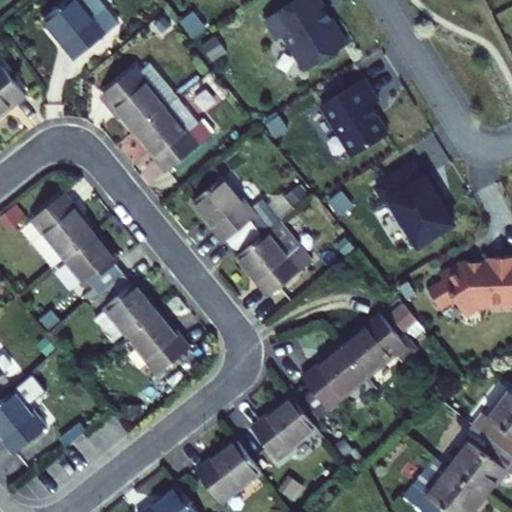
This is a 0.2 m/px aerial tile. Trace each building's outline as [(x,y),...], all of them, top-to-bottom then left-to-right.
[(65,0),(43,18),(76,59),(119,24),(99,0),(65,0)] [(307,70),(347,45),(319,0),(295,0),(266,18),(279,39),(285,35),(307,70)] [(0,115),(26,95),(1,63),(0,64),(0,115)] [(150,63),(139,72),(167,106),(178,97),(150,63)] [(124,116),(136,131),(167,106),(139,72),(135,67),(104,92),(124,116)] [(379,101),(365,77),(321,105),(353,156),(389,134),(371,105),(379,101)] [(100,95),(120,119),(124,116),(104,92),(100,95)] [(167,106),(136,131),(168,170),(199,145),(198,144),(211,133),(201,121),(198,123),(178,97),(167,106)] [(417,160),(378,184),(388,201),(393,198),(421,244),(457,221),(444,201),(442,202),(437,194),(440,193),(428,174),(426,176),(417,160)] [(214,167),(194,183),(203,193),(223,177),(214,167)] [(203,193),(193,201),(236,254),(261,233),(263,235),(281,220),(264,199),(251,210),(224,176),(223,177),(203,193)] [(33,242),(53,267),(65,258),(96,232),(64,193),(33,218),(34,220),(44,232),(33,242)] [(34,220),(23,229),(33,242),(44,232),(34,220)] [(263,235),(237,256),(270,296),(313,260),(281,220),(263,235)] [(116,263),(119,261),(96,232),(65,258),(88,286),(91,284),(99,294),(124,274),(116,263)] [(464,312),(477,304),(488,303),(488,308),(511,307),(511,255),(489,257),(489,260),(480,260),(481,265),(466,266),(464,267),(462,263),(441,276),(444,280),(429,289),(441,309),(456,300),(464,312)] [(124,274),(99,294),(108,304),(104,306),(107,309),(96,319),(116,344),(128,335),(159,309),(136,281),(132,283),(124,274)] [(304,292),(311,302),(325,291),(317,281),(304,292)] [(390,313),(400,326),(404,323),(407,327),(417,319),(403,302),(390,313)] [(128,335),(159,374),(190,349),(159,309),(128,335)] [(403,342),(380,314),(342,345),(368,376),(396,353),(402,360),(417,348),(408,338),(403,342)] [(415,337),(425,329),(417,319),(407,327),(415,337)] [(342,345),(304,376),(314,388),(330,407),(368,376),(342,345)] [(0,374),(12,364),(4,354),(0,356),(0,374)] [(0,400),(0,432),(16,453),(47,427),(15,388),(0,400)] [(314,388),(303,398),(318,416),(330,407),(314,388)] [(483,412),(474,424),(511,453),(511,390),(510,389),(489,417),(483,412)] [(293,396),(254,426),(278,458),(318,427),(293,396)] [(65,446),(85,430),(80,423),(60,438),(65,446)] [(470,441),(449,467),(486,496),(507,469),(511,473),(511,453),(474,424),(464,436),(470,441)] [(198,469),(223,501),(262,470),(238,439),(198,469)] [(406,496),(425,511),(473,511),(486,496),(449,467),(436,457),(406,496)] [(143,511),(199,511),(178,485),(143,511)]
